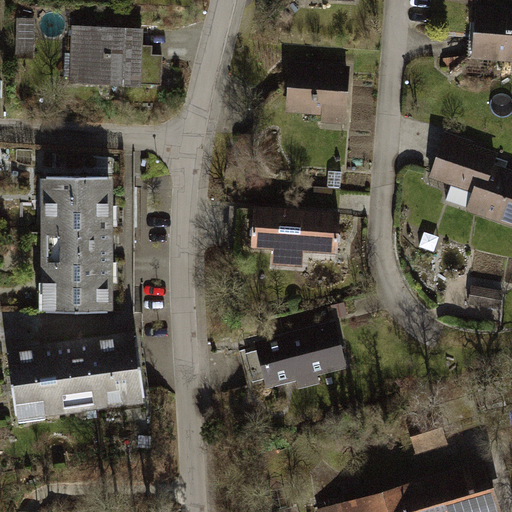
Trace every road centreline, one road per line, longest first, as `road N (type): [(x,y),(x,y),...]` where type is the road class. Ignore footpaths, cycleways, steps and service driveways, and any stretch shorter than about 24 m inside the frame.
road 1 (residential): [(462,349),(410,324),(384,287),(378,233),(392,0)]
road 2 (residential): [(194,145),(184,389),(207,511)]
road 3 (residential): [(0,133),(194,145)]
road 4 (track): [(203,493),(84,487),(35,500),(29,511)]
road 5 (residential): [(229,0),(194,145)]
